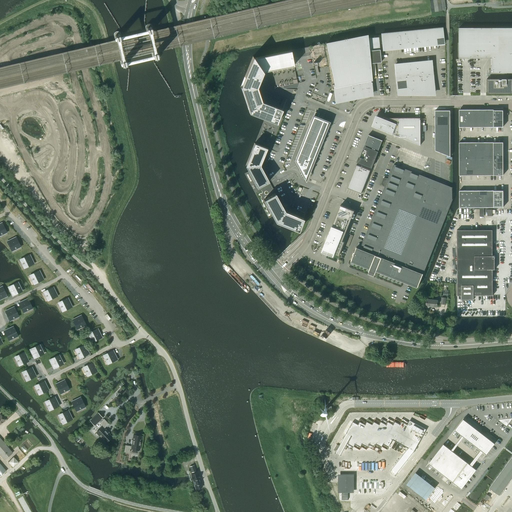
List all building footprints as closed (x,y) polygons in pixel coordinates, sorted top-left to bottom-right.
[(442,11),(440,0),(432,0),(430,0),(431,12),(434,12),(442,11)] [(145,27),(152,58),(153,58),(154,59),(154,60),(155,60),(156,60),(157,59),(158,59),(159,58),(159,57),(159,56),(152,26),(152,25),(151,24),(150,24),(149,24),(148,24),(147,24),(146,25),(145,26),(145,27)] [(511,78),(509,78),(509,73),(511,72),(511,27),(459,28),(459,58),(491,58),(496,62),(491,68),(491,78),(487,78),(487,93),(511,92),(511,78)] [(153,31),(152,28),(114,37),(114,39),(153,31)] [(442,28),(434,29),(436,44),(443,43),(442,31),(442,28)] [(434,29),(427,30),(428,45),(436,44),(434,29)] [(419,30),(412,31),(413,46),(421,45),(419,30)] [(427,30),(419,30),(421,45),(428,45),(427,30)] [(114,35),(121,65),(121,66),(122,67),(123,67),(124,68),(125,68),(126,67),(127,67),(127,66),(128,65),(128,64),(120,33),(120,32),(119,32),(118,31),(117,31),(116,31),(115,32),(114,33),(114,34),(114,35)] [(412,31),(404,32),(406,47),(413,46),(412,31)] [(404,32),(397,33),(398,48),(406,47),(404,32)] [(391,48),(389,33),(382,34),(382,36),(383,49),(391,48)] [(397,33),(389,33),(391,48),(398,48),(397,33)] [(336,99),(343,99),(343,100),(351,99),(350,98),(358,97),(365,96),(365,95),(372,94),(371,80),(372,80),(370,63),(381,62),(378,37),(368,38),(368,36),(326,44),(334,85),(335,96),(336,99)] [(249,113),(265,119),(255,143),(245,166),(248,171),(244,173),(268,218),(272,216),(275,221),(295,231),(300,233),(304,220),(303,219),(305,215),(288,208),(290,205),(289,205),(283,203),(281,200),(281,201),(280,202),(276,195),(270,183),(264,173),(266,168),(267,168),(264,166),(290,99),(293,100),(297,89),(284,89),(283,86),(304,82),(304,81),(298,83),(297,79),(294,65),(291,50),(254,58),(253,56),(241,87),(249,113)] [(159,56),(158,53),(120,62),(120,65),(159,56)] [(431,61),(424,62),(425,77),(433,76),(432,68),(431,61)] [(418,77),(425,77),(424,62),(416,63),(418,77)] [(404,79),(411,78),(409,63),(402,64),(404,79)] [(411,78),(418,77),(416,63),(409,63),(411,78)] [(395,72),(396,80),(403,79),(404,79),(402,64),(395,65),(395,72)] [(433,76),(425,77),(427,93),(434,93),(433,85),(434,85),(433,76)] [(419,93),(418,77),(411,78),(412,93),(419,93)] [(418,77),(419,93),(426,93),(427,93),(425,77),(418,77)] [(412,93),(411,78),(404,79),(403,79),(405,93),(412,93)] [(405,93),(403,79),(396,80),(397,90),(398,93),(405,93)] [(435,110),(435,150),(450,156),(450,110),(435,110)] [(494,110),(494,118),(503,118),(503,110),(494,110)] [(411,141),(420,145),(420,118),(383,118),(379,117),(376,115),(375,119),(372,126),(396,135),(411,135),(411,141)] [(310,166),(327,122),(313,117),(295,160),(305,179),(310,166)] [(503,118),(494,118),(494,127),(503,127),(503,118)] [(369,134),(358,162),(372,167),(382,140),(382,141),(383,140),(369,135),(369,134)] [(348,188),(361,193),(371,170),(357,165),(357,164),(347,188),(348,188)] [(376,274),(377,272),(417,288),(418,286),(423,273),(452,199),(452,188),(451,187),(439,182),(436,181),(394,165),(388,179),(384,178),(381,184),(385,187),(360,249),(357,248),(357,247),(354,252),(353,254),(351,260),(352,261),(351,262),(370,270),(369,272),(370,272),(369,274),(375,276),(375,274),(376,274)] [(503,190),(494,190),(494,199),(503,199),(503,190)] [(503,199),(494,199),(494,207),(503,207),(503,199)] [(332,228),(326,242),(325,245),(326,245),(323,252),(324,253),(328,254),(335,257),(336,254),(339,256),(357,211),(341,205),(332,228)] [(462,296),(462,300),(474,300),(474,295),(493,295),(493,269),(495,270),(495,259),(493,259),(493,256),(493,251),(492,230),(457,230),(457,251),(458,271),(456,268),(455,248),(452,248),(453,268),(453,275),(458,275),(458,296),(462,296)] [(10,244),(13,250),(19,246),(16,241),(17,240),(16,237),(7,241),(8,244),(10,244)] [(21,260),(24,267),(30,264),(31,265),(34,264),(30,255),(27,256),(27,257),(21,260)] [(31,276),(34,283),(40,280),(41,281),(44,279),(39,270),(36,272),(37,273),(31,276)] [(8,287),(13,296),(16,294),(15,293),(21,290),(18,284),(12,286),(11,285),(8,287)] [(48,299),(54,296),(55,298),(58,296),(53,287),(50,289),(51,290),(45,293),(48,299)] [(441,301),(439,300),(432,299),(432,297),(425,296),(424,301),(427,302),(426,306),(438,308),(439,303),(441,303),(441,304),(445,304),(446,298),(442,297),(441,301)] [(21,305),(24,311),(31,308),(28,302),(29,301),(28,298),(19,303),(20,306),(21,305)] [(59,303),(63,310),(69,307),(69,308),(72,307),(68,298),(65,299),(65,300),(59,303)] [(8,313),(11,319),(17,316),(14,310),(16,310),(14,307),(5,311),(7,314),(8,313)] [(75,322),(78,328),(84,325),(82,319),(83,318),(81,315),(72,319),(74,323),(75,322)] [(10,339),(17,336),(14,330),(15,329),(13,326),(4,331),(6,334),(7,333),(10,339)] [(89,334),(92,341),(98,338),(99,339),(102,337),(98,328),(95,330),(95,331),(89,334)] [(77,350),(80,357),(86,354),(86,355),(89,354),(85,345),(82,346),(82,347),(77,350)] [(30,349),(34,358),(37,357),(37,356),(43,353),(39,346),(33,349),(33,348),(30,349)] [(105,356),(108,363),(114,360),(114,361),(117,359),(113,350),(110,352),(111,353),(105,356)] [(19,364),(25,361),(26,362),(29,361),(24,352),(21,353),(22,355),(16,358),(19,364)] [(57,367),(56,366),(62,363),(59,356),(53,359),(52,358),(49,360),(54,369),(57,367)] [(84,368),(88,374),(94,372),(94,373),(97,371),(93,362),(90,364),(90,365),(84,368)] [(23,373),(27,379),(33,376),(33,378),(36,376),(32,367),(29,369),(29,370),(23,373)] [(58,386),(61,392),(68,389),(65,383),(66,383),(65,380),(56,384),(57,387),(58,386)] [(36,386),(39,393),(45,390),(46,391),(49,390),(44,381),(41,382),(42,384),(36,386)] [(46,402),(50,409),(56,406),(56,407),(59,406),(55,397),(52,398),(52,399),(46,402)] [(74,404),(77,410),(84,407),(81,401),(82,400),(81,397),(72,401),(73,404),(74,404)] [(60,416),(63,422),(69,419),(69,421),(72,419),(68,410),(65,412),(66,413),(60,416)] [(98,413),(90,421),(93,424),(98,420),(99,421),(102,418),(98,413)] [(100,422),(105,427),(108,424),(104,419),(100,422)] [(463,419),(455,430),(462,435),(451,450),(443,444),(428,463),(461,488),(476,469),(472,466),(483,452),(486,454),(495,443),(483,434),(480,432),(480,433),(477,431),(463,420),(464,419),(463,419)] [(353,422),(346,435),(351,438),(348,444),(353,447),(355,444),(360,447),(362,444),(367,447),(369,444),(374,447),(376,444),(381,447),(383,444),(388,447),(392,439),(414,451),(426,429),(410,420),(407,425),(402,422),(400,425),(395,422),(393,425),(388,422),(386,425),(381,422),(379,425),(374,422),(372,425),(367,422),(365,425),(360,422),(358,425),(353,422)] [(96,432),(106,443),(112,437),(102,426),(96,432)] [(130,448),(131,448),(140,450),(142,436),(133,434),(131,446),(125,445),(124,452),(129,452),(130,448)] [(0,454),(5,460),(13,453),(0,438),(0,454)] [(511,456),(490,487),(500,495),(511,477),(511,456)] [(200,478),(199,474),(198,474),(198,472),(192,474),(192,476),(193,480),(196,489),(202,487),(199,478),(200,478)]
